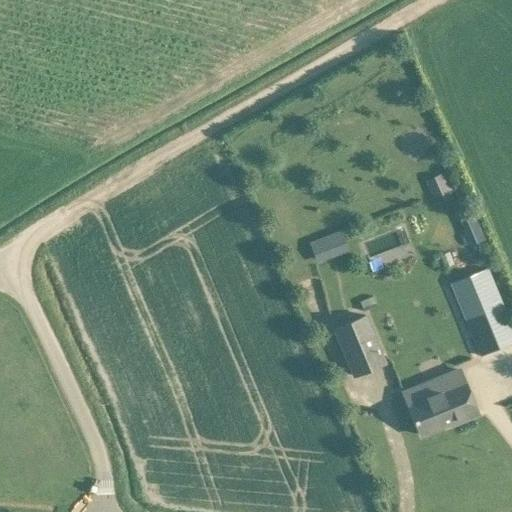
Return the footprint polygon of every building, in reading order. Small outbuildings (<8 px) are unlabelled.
[(438,198),(453,191),(444,171),(429,178),(438,198)] [(277,248),(285,246),(298,287),(316,282),(286,182),(260,190),(277,248)] [(347,247),(340,230),(325,236),(332,253),(347,247)] [(450,282),(473,338),(509,323),(487,267),(450,282)] [(385,363),(365,315),(334,328),(354,375),(385,363)] [(451,387),(408,405),(420,434),(450,422),(451,424),(478,413),(460,370),(446,376),(451,387)]
